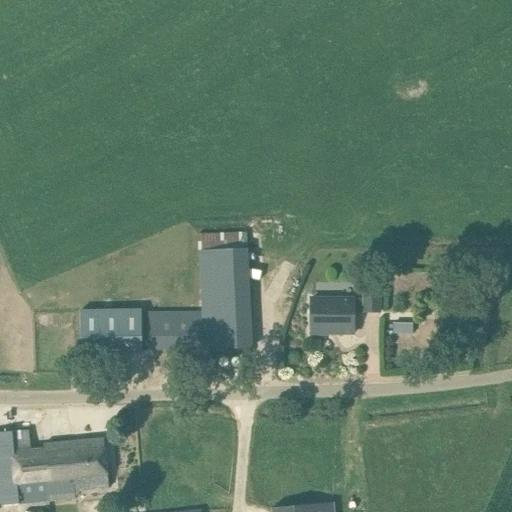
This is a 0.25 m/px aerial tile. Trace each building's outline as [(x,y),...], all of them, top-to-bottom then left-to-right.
[(312,298),(312,333),(353,333),(353,312),(361,312),(361,314),(381,314),(381,285),(361,285),(361,299),(353,299),(353,298),(312,298)] [(78,310),(80,352),(142,350),(141,308),(78,310)] [(147,312),(149,350),(202,348),(201,310),(147,312)] [(392,334),(413,334),(413,322),(392,322),(392,334)] [(0,506),(20,504),(49,502),(48,493),(110,487),(105,437),(44,443),(44,446),(31,447),(29,429),(0,431),(0,506)] [(201,511),(188,511),(183,511),(182,498),(163,500),(164,511),(201,511)] [(334,511),(334,503),(272,508),(271,511),(334,511)]
